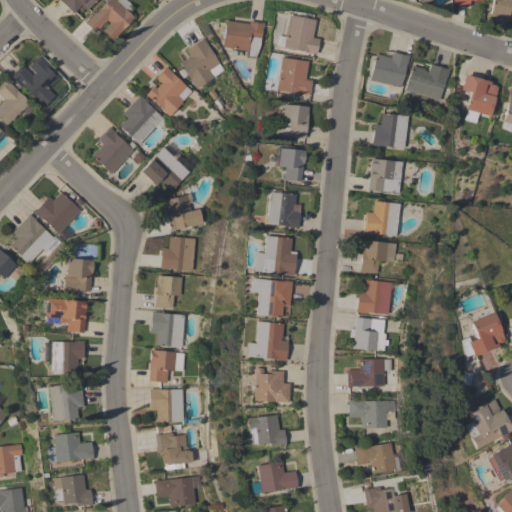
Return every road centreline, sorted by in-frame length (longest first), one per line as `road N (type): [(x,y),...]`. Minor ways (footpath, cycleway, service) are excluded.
road 1 (residential): [(0,197),(102,85),(198,0),(358,7),(511,56)]
road 2 (residential): [(329,511),(318,369),(343,86),(359,0)]
road 3 (residential): [(126,511),(115,352),(126,227),(47,149)]
road 4 (residential): [(102,85),(14,0)]
